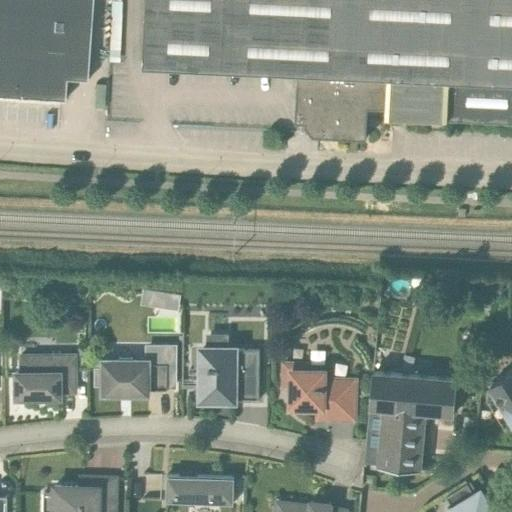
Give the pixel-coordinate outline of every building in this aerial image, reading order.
[(0,0),(0,94),(2,95),(2,96),(3,96),(4,95),(23,96),(23,97),(24,97),(44,98),(44,99),(45,99),(46,98),(66,99),(68,79),(89,80),(94,0),(0,0)] [(511,0),(146,0),(143,65),(297,72),(295,121),(305,122),(305,126),(309,130),(313,135),(317,135),(366,138),(368,107),(386,107),(385,116),(511,121),(511,0)] [(202,372),(201,394),(208,394),(208,403),(218,403),(218,400),(259,400),(259,349),(226,349),(227,337),(208,337),(208,349),(202,349),(202,354),(198,354),(197,372),(202,372)] [(21,372),(16,372),(16,398),(61,398),(61,392),(76,392),(75,355),(20,356),(21,372)] [(89,367),(89,355),(77,355),(77,368),(89,367)] [(167,390),(167,364),(148,364),(148,361),(132,361),(132,358),(118,358),(118,361),(103,361),(103,393),(119,393),(119,397),(132,397),(132,394),(148,394),(148,390),(167,390)] [(282,360),(282,371),(282,377),(282,384),(284,390),(290,390),(291,406),(299,407),(299,410),(314,410),(314,407),(321,407),(320,419),(353,419),(354,417),(355,407),(355,403),(354,391),(351,377),(327,376),(327,368),(310,367),(310,361),(282,360)] [(511,369),(490,384),(495,393),(487,398),(506,428),(511,424),(511,369)] [(379,466),(419,470),(425,412),(454,415),(457,378),(373,370),(364,462),(379,464),(379,466)] [(234,477),(167,474),(166,500),(233,503),(234,477)] [(54,492),(44,492),(42,511),(114,511),(116,477),(81,476),(81,486),(55,486),(54,492)] [(467,483),(445,497),(453,509),(447,511),(503,511),(492,494),(484,499),(480,492),(474,495),(467,483)] [(309,505),(276,501),(274,511),(346,511),(346,510),(330,508),(331,504),(310,501),(309,505)]
